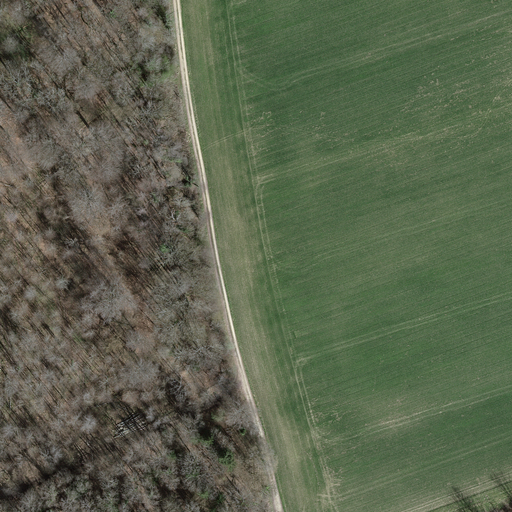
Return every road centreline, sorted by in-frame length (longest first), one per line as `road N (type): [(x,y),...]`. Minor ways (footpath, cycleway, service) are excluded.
road 1 (track): [(284,511),(236,349),(174,0)]
road 2 (track): [(0,498),(247,385)]
